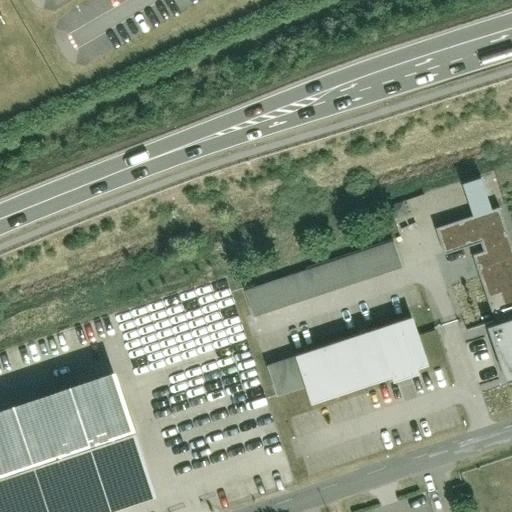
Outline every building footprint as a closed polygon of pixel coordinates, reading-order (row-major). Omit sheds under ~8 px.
[(477,255),(499,324),(511,319),(511,214),(509,206),(441,229),(449,251),(485,239),(489,251),(477,255)] [(254,288),(263,312),(409,263),(400,239),(254,288)] [(307,353),(321,397),(440,359),(425,315),(307,353)] [(511,319),(499,324),(511,361),(511,319)] [(0,408),(0,511),(95,511),(161,491),(120,369),(0,408)]
